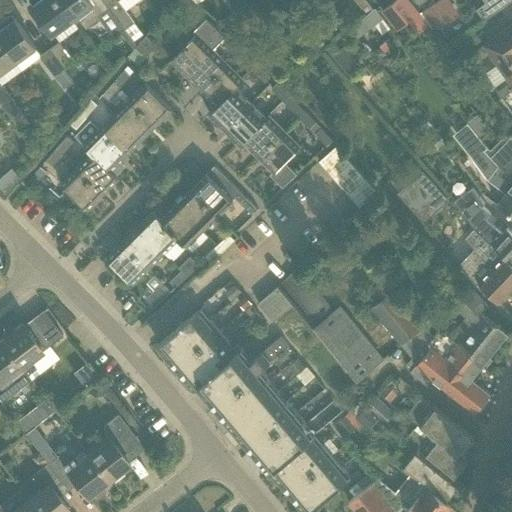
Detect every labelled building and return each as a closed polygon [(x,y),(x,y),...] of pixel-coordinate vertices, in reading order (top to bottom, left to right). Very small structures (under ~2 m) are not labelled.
[(74,21),(59,0),(40,0),(32,6),(54,35),(74,21)] [(59,0),(74,21),(79,27),(80,28),(83,25),(86,29),(100,18),(98,15),(108,8),(109,7),(106,2),(104,0),(59,0)] [(108,0),(106,2),(109,7),(108,8),(122,26),(125,29),(134,22),(118,0),(108,0)] [(408,0),(394,0),(381,11),(397,30),(419,12),(408,0)] [(435,31),(460,15),(449,0),(437,0),(422,11),(435,31)] [(511,0),(483,0),(485,2),(476,8),(484,20),(511,0)] [(381,19),(374,9),(349,29),(357,38),(381,19)] [(0,27),(1,29),(0,29),(0,40),(16,63),(37,48),(12,14),(0,22),(0,27)] [(194,31),(197,34),(171,60),(187,76),(212,50),(212,49),(224,37),(207,19),(194,31)] [(511,25),(484,45),(511,84),(511,86),(509,89),(511,91),(511,92),(511,25)] [(122,26),(118,28),(134,50),(136,48),(137,46),(134,41),(125,29),(122,26)] [(474,29),(466,35),(473,45),(481,40),(474,29)] [(243,41),(231,31),(224,38),(238,49),(243,41)] [(157,45),(152,41),(146,36),(137,46),(136,48),(146,57),(157,45)] [(0,75),(16,63),(0,40),(0,75)] [(49,49),(64,69),(74,62),(59,42),(49,49)] [(333,42),(328,47),(349,73),(359,66),(344,46),(340,49),(333,42)] [(469,46),(458,54),(464,61),(474,53),(469,46)] [(376,48),(371,52),(378,60),(386,54),(382,48),(376,48)] [(64,69),(49,49),(40,56),(55,76),(64,69)] [(212,50),(187,76),(202,91),(228,65),(212,50)] [(256,69),(259,66),(261,64),(250,53),(245,58),(256,69)] [(244,81),(228,65),(202,91),(217,106),(218,106),(236,88),(236,89),(244,81)] [(259,66),(256,69),(254,71),(266,83),(271,77),(259,66)] [(113,83),(119,89),(130,76),(124,71),(113,83)] [(119,89),(113,83),(102,95),(108,101),(119,89)] [(129,99),(156,126),(172,109),(146,83),(129,99)] [(1,84),(0,85),(0,104),(5,111),(10,119),(21,111),(1,84)] [(283,101),(289,95),(278,84),(272,89),(283,101)] [(511,91),(509,89),(507,85),(497,92),(501,98),(511,91)] [(218,106),(217,106),(209,114),(225,129),(251,103),(236,89),(236,88),(218,106)] [(121,90),(117,94),(123,101),(127,97),(121,90)] [(304,111),(289,95),(283,101),(295,113),(298,117),(304,111)] [(80,112),(87,118),(98,105),(91,99),(80,112)] [(156,126),(129,99),(114,114),(141,141),(156,126)] [(251,103),(225,129),(240,145),(243,142),(266,118),(251,103)] [(304,111),(298,117),(317,135),(328,146),(333,141),(322,130),(304,111)] [(87,118),(80,112),(70,124),(76,130),(87,118)] [(63,114),(58,118),(64,125),(71,119),(67,114),(63,114)] [(114,114),(100,129),(99,130),(125,156),(141,141),(114,114)] [(269,116),(266,118),(243,142),(258,157),(284,131),(269,116)] [(99,130),(100,129),(90,120),(75,136),(84,145),(83,145),(91,153),(92,153),(118,179),(118,178),(115,175),(124,166),(120,161),(125,156),(99,130)] [(511,176),(499,167),(498,166),(484,151),(488,148),(468,123),(453,135),(472,158),(488,180),(505,193),(497,205),(511,215),(511,176)] [(300,146),(284,131),(258,157),(272,171),(270,174),(282,186),(296,173),(284,161),(300,146)] [(437,131),(430,137),(440,150),(447,144),(437,131)] [(488,148),(484,151),(498,166),(499,167),(511,176),(511,133),(511,134),(509,137),(505,135),(495,145),(491,149),(488,148)] [(57,148),(63,154),(73,142),(66,137),(57,148)] [(337,145),(334,148),(319,161),(327,171),(345,155),(337,145)] [(63,154),(57,148),(46,160),(52,166),(63,154)] [(78,157),(72,163),(103,194),(118,179),(92,153),(91,153),(83,162),(78,157)] [(353,164),(345,155),(327,171),(335,180),(353,164)] [(66,170),(70,174),(61,183),(87,209),(103,194),(72,163),(66,170)] [(353,164),(335,180),(343,189),(361,173),(353,164)] [(405,175),(413,183),(402,193),(425,219),(447,200),(423,173),(423,174),(415,165),(405,175)] [(40,167),(33,176),(38,180),(45,171),(40,167)] [(206,173),(190,189),(217,216),(235,197),(252,214),(258,209),(224,175),(216,182),(206,173)] [(369,182),(361,173),(343,189),(351,197),(369,182)] [(8,174),(0,181),(0,186),(6,193),(15,183),(8,174)] [(378,191),(369,182),(351,197),(360,207),(378,191)] [(502,233),(486,218),(490,213),(483,206),(485,204),(473,187),(454,201),(475,229),(511,262),(511,232),(508,228),(502,233)] [(190,189),(175,204),(202,231),(217,216),(190,189)] [(175,204),(161,219),(160,220),(179,238),(178,239),(186,246),(202,231),(175,204)] [(153,211),(137,227),(163,253),(178,239),(179,238),(160,220),(161,219),(153,211)] [(137,227),(122,242),(148,268),(163,253),(137,227)] [(476,250),(474,252),(461,265),(477,283),(478,282),(500,302),(511,289),(511,262),(475,229),(465,239),(476,250)] [(229,234),(216,245),(222,251),(235,240),(229,234)] [(148,268),(122,242),(107,258),(133,284),(148,268)] [(222,251),(216,245),(205,256),(211,262),(222,251)] [(181,272),(186,277),(199,265),(191,256),(178,268),(181,272)] [(186,277),(181,272),(170,282),(175,287),(186,277)] [(234,284),(224,293),(230,301),(241,292),(234,284)] [(167,295),(159,286),(147,297),(155,306),(167,295)] [(278,286),(268,294),(283,313),(293,304),(278,286)] [(507,332),(480,311),(486,306),(467,286),(451,301),(465,317),(451,335),(451,336),(472,352),(470,355),(482,365),(507,332)] [(387,294),(371,307),(412,357),(406,364),(411,371),(428,384),(432,379),(474,412),(476,409),(488,395),(489,393),(471,379),(482,365),(470,355),(472,352),(451,336),(451,335),(441,327),(433,336),(424,325),(425,324),(395,287),(387,294)] [(283,313),(268,294),(258,303),(273,321),(283,313)] [(245,295),(237,302),(239,304),(243,309),(251,303),(245,295)] [(251,305),(245,309),(250,315),(255,310),(251,305)] [(281,337),(259,355),(248,364),(201,308),(158,344),(195,388),(200,384),(307,511),(308,511),(351,477),(261,370),(289,346),(281,337)] [(21,324),(0,340),(27,375),(35,369),(29,361),(52,343),(63,335),(43,309),(32,318),(37,324),(27,331),(23,325),(21,324)] [(27,375),(0,340),(0,402),(1,403),(31,380),(27,375)] [(358,383),(385,360),(373,345),(345,367),(358,383)] [(298,357),(288,366),(296,375),(297,374),(306,367),(298,357)] [(306,367),(297,374),(304,384),(314,376),(306,367)] [(390,386),(383,395),(391,401),(398,393),(390,386)] [(59,396),(49,403),(54,410),(64,403),(59,396)] [(368,407),(382,422),(383,422),(385,423),(394,414),(376,398),(368,407)] [(474,438),(432,407),(431,407),(419,398),(407,414),(429,431),(461,456),(474,438)] [(45,399),(36,407),(39,411),(33,415),(38,421),(54,409),(45,399)] [(367,407),(356,418),(371,433),(382,422),(368,407),(367,407)] [(26,413),(15,421),(24,434),(35,425),(26,413)] [(101,427),(108,436),(87,452),(108,479),(129,463),(123,455),(132,448),(122,434),(129,428),(117,414),(101,427)] [(357,428),(347,415),(334,425),(344,438),(357,428)] [(408,436),(405,441),(417,449),(453,478),(467,460),(461,456),(429,431),(425,436),(414,429),(409,436),(408,436)] [(403,432),(400,436),(405,441),(408,436),(403,432)] [(87,452),(75,462),(65,449),(47,463),(62,482),(71,475),(87,496),(108,479),(87,452)] [(453,478),(417,449),(403,467),(411,474),(446,500),(459,482),(453,478)] [(40,489),(27,499),(37,511),(65,511),(69,509),(53,489),(62,482),(47,463),(30,476),(40,489)] [(381,474),(372,482),(396,511),(399,511),(403,509),(405,507),(411,511),(451,511),(452,510),(450,508),(452,505),(446,500),(411,474),(403,484),(405,485),(397,496),(395,491),(381,474)] [(396,511),(372,482),(349,501),(357,511),(396,511)] [(37,511),(27,499),(9,511),(37,511)]
